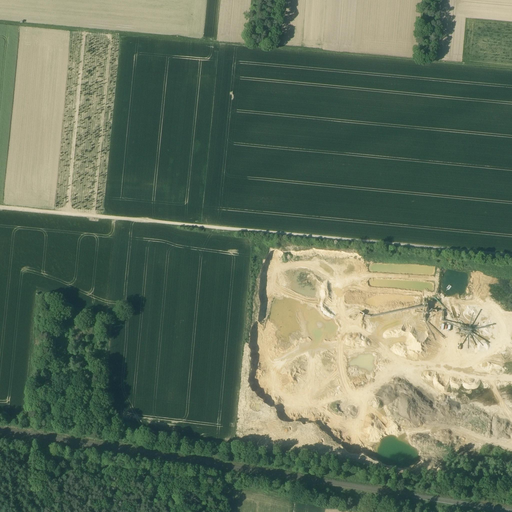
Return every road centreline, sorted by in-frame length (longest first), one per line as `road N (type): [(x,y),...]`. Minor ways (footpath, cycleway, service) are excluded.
road 1 (track): [(0,209),(511,256)]
road 2 (track): [(0,23),(511,69)]
road 3 (track): [(0,451),(225,482)]
